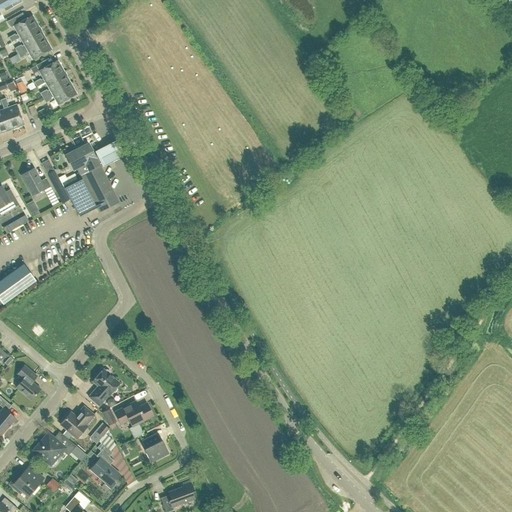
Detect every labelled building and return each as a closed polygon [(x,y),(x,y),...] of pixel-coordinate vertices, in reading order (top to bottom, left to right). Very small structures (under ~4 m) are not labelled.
[(0,0),(0,9),(0,10),(9,5),(13,3),(15,7),(23,2),(21,0),(0,0)] [(11,43),(38,27),(32,16),(19,23),(13,27),(18,34),(15,36),(14,34),(8,38),(11,43)] [(11,28),(13,27),(19,23),(15,17),(7,21),(11,28)] [(17,54),(44,38),(38,27),(11,43),(20,38),(24,45),(21,47),(21,45),(14,49),(17,54)] [(44,38),(17,54),(20,59),(26,55),(25,54),(28,52),(32,60),(51,50),(44,38)] [(0,51),(0,52),(2,57),(8,55),(6,49),(0,51)] [(12,64),(20,60),(17,54),(9,59),(12,64)] [(63,72),(62,69),(57,61),(39,71),(43,79),(40,80),(40,79),(33,83),(36,88),(45,83),(63,72)] [(63,72),(45,83),(49,90),(47,91),(46,90),(40,94),(42,98),(70,83),(63,72)] [(26,75),(15,80),(16,83),(16,84),(20,93),(28,90),(27,87),(25,88),(24,85),(29,82),(26,75)] [(10,92),(16,90),(13,82),(7,84),(10,92)] [(30,91),(35,87),(32,82),(27,85),(30,91)] [(70,83),(42,98),(45,103),(51,100),(51,99),(53,97),(57,105),(76,94),(70,83)] [(29,105),(35,103),(32,95),(26,97),(29,105)] [(0,100),(3,110),(11,130),(23,125),(16,105),(7,108),(6,106),(8,105),(5,98),(0,100)] [(32,117),(37,115),(34,105),(28,108),(32,117)] [(40,117),(46,114),(44,109),(37,112),(40,117)] [(0,133),(11,130),(3,110),(0,110),(0,133)] [(117,138),(95,150),(103,166),(125,154),(117,138)] [(64,188),(79,216),(97,207),(99,212),(118,202),(99,166),(102,165),(97,155),(94,156),(88,144),(81,147),(80,145),(72,149),(74,151),(65,156),(72,170),(76,168),(82,179),(64,188)] [(63,170),(70,167),(65,159),(59,162),(63,170)] [(52,191),(45,178),(40,181),(33,169),(21,175),(31,195),(43,189),(46,195),(52,191)] [(55,190),(56,190),(62,201),(67,199),(61,187),(63,186),(54,170),(47,174),(55,190)] [(10,201),(1,186),(0,186),(0,222),(8,217),(1,206),(10,201)] [(22,219),(6,225),(9,233),(26,226),(22,219)] [(34,221),(38,229),(42,226),(38,219),(34,221)] [(23,264),(0,280),(0,300),(3,304),(35,281),(23,264)] [(31,400),(40,389),(32,382),(37,376),(24,365),(17,374),(23,379),(16,387),(31,400)] [(109,396),(120,383),(110,374),(110,372),(107,369),(104,370),(103,369),(92,381),(97,386),(88,397),(99,406),(108,395),(109,396)] [(0,433),(1,434),(15,418),(6,411),(11,406),(0,396),(0,405),(3,408),(0,411),(0,433)] [(115,402),(114,399),(110,398),(107,400),(106,403),(108,406),(111,407),(114,406),(115,402)] [(132,427),(153,416),(146,403),(130,411),(127,405),(114,412),(121,424),(129,420),(132,427)] [(86,425),(94,415),(84,406),(78,413),(78,414),(76,417),(70,412),(60,424),(76,438),(87,426),(86,425)] [(116,421),(110,408),(101,412),(108,425),(116,421)] [(109,429),(103,423),(96,431),(97,432),(92,437),(98,442),(109,429)] [(51,466),(63,451),(68,455),(71,452),(76,446),(62,434),(57,440),(48,432),(32,450),(51,466)] [(151,462),(169,453),(162,440),(160,441),(156,433),(142,441),(146,448),(144,449),(151,462)] [(114,481),(120,474),(109,465),(113,460),(109,457),(113,452),(101,442),(97,448),(100,451),(96,456),(99,459),(90,469),(106,484),(105,484),(110,488),(115,482),(114,481)] [(28,496),(44,478),(29,465),(21,475),(18,473),(9,484),(19,493),(21,490),(28,496)] [(77,480),(70,474),(66,478),(73,485),(77,480)] [(52,478),(45,486),(53,493),(59,485),(52,478)] [(172,507),(194,499),(191,492),(194,491),(189,479),(180,482),(182,487),(168,492),(169,495),(160,498),(165,511),(173,509),(172,507)] [(413,488),(405,492),(410,502),(417,498),(413,488)] [(14,511),(17,508),(7,500),(2,505),(0,502),(0,511),(14,511)]
